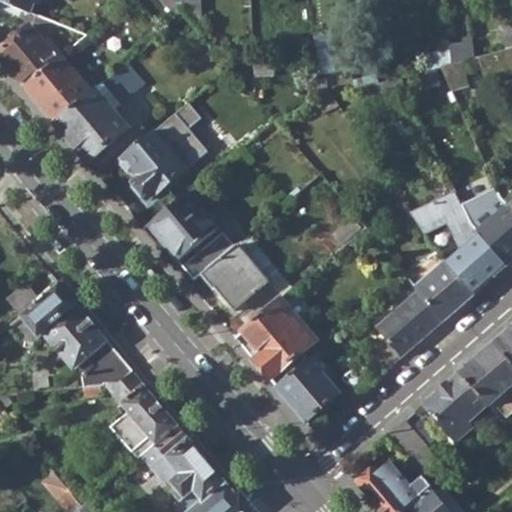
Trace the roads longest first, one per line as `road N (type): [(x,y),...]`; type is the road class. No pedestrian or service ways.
road 1 (primary): [(0,135),(297,484)]
road 2 (residential): [(511,295),(297,484)]
